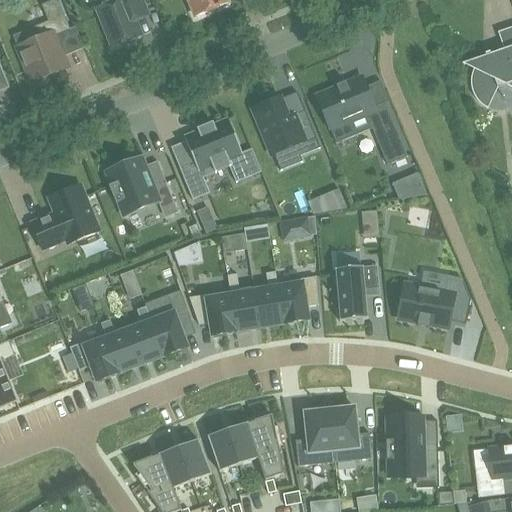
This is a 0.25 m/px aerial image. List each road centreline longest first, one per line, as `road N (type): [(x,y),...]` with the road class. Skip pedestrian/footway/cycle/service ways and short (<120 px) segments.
road 1 (residential): [(64,431),(232,365),(288,355),(392,361),(511,390)]
road 2 (residential): [(0,157),(377,0)]
